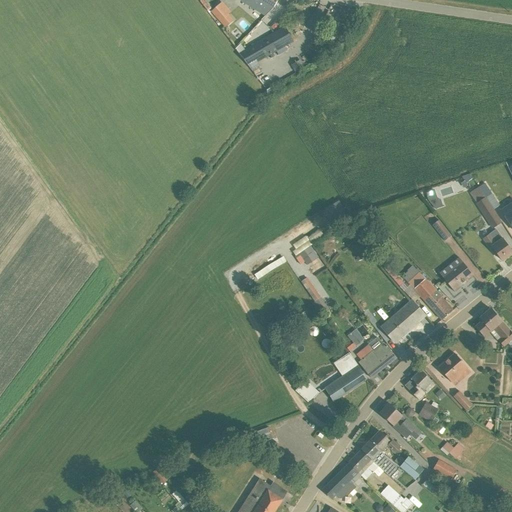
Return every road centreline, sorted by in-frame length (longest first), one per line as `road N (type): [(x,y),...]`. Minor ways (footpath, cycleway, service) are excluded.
road 1 (unclassified): [(297,511),(393,377),(511,277)]
road 2 (unclassified): [(366,0),(511,21)]
